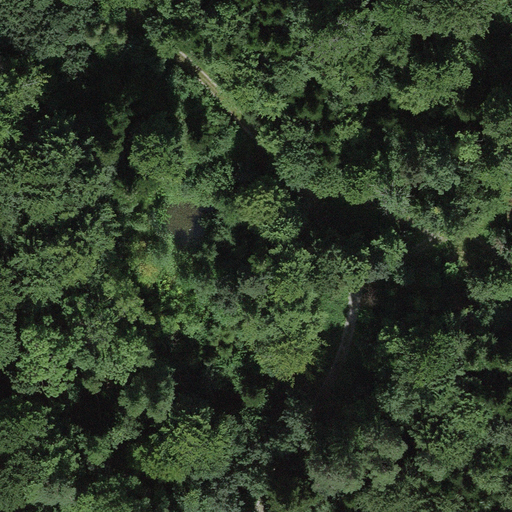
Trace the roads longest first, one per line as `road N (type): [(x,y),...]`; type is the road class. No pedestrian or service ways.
road 1 (track): [(311,190),(122,0)]
road 2 (track): [(259,511),(347,343),(356,290)]
